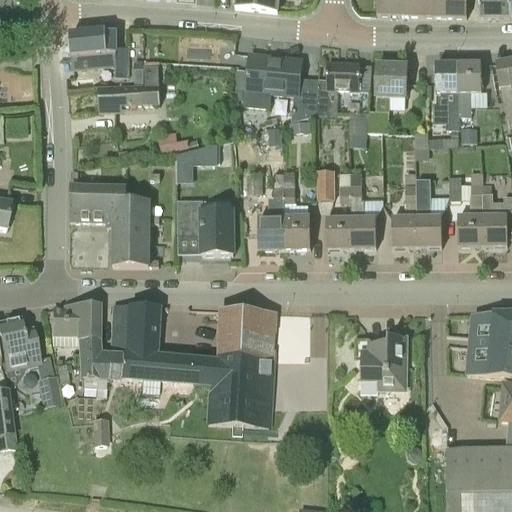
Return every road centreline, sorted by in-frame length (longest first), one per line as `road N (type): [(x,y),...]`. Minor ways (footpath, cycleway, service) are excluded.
road 1 (unclassified): [(511,293),(54,291)]
road 2 (residential): [(326,31),(48,16)]
road 3 (residential): [(54,291),(48,16)]
road 4 (residential): [(511,37),(326,31)]
